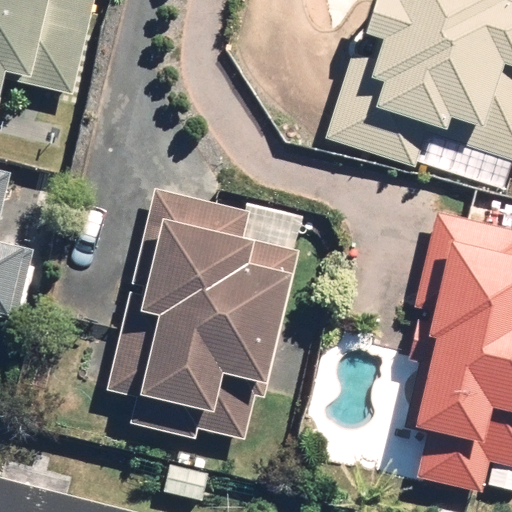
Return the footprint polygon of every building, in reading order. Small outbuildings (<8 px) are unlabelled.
[(0,0),(0,123),(19,128),(29,89),(55,95),(78,0),(0,0)] [(511,0),(389,0),(371,53),(352,46),(319,142),(411,174),(415,164),(497,192),(506,167),(511,169),(511,0)] [(0,195),(4,181),(0,180),(0,312),(14,257),(0,253),(0,195)] [(242,216),(149,191),(96,394),(130,403),(123,430),(193,448),(209,386),(254,398),(292,251),(237,237),(242,216)] [(511,235),(425,223),(413,302),(421,303),(401,437),(418,439),(412,486),(469,494),(473,464),(511,470),(511,235)] [(103,511),(0,486),(0,511),(103,511)]
